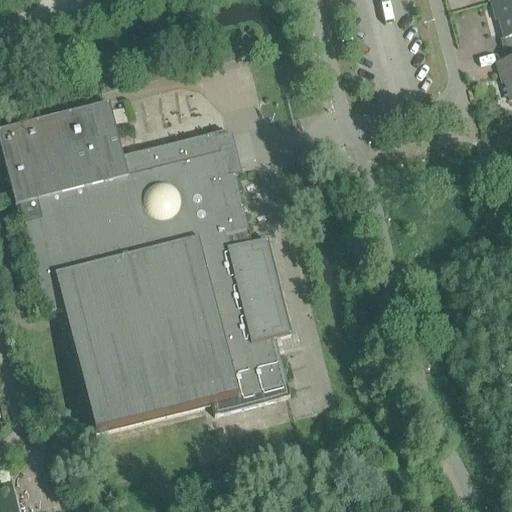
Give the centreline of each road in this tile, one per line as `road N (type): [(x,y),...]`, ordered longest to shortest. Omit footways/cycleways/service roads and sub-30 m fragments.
road 1 (unclassified): [(313,0),(349,144)]
road 2 (unclassified): [(0,29),(122,0)]
